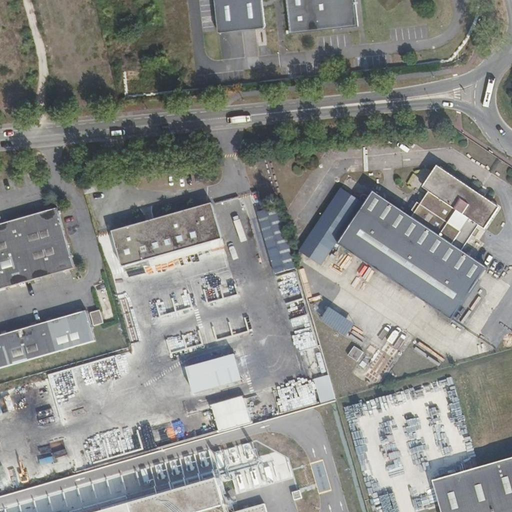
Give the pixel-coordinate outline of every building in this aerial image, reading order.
[(214,0),(218,32),(219,32),(220,33),(264,28),(264,27),(266,27),(262,0),(214,0)] [(286,0),(290,34),(358,26),(355,0),(286,0)] [(100,179),(96,166),(88,167),(92,180),(81,184),(85,195),(96,191),(93,181),(100,179)] [(484,197),(478,193),(437,166),(423,188),(429,192),(421,204),(415,212),(412,217),(374,192),(340,243),(340,245),(452,320),(488,268),(462,250),(472,235),(476,228),(478,225),(485,229),(499,208),(484,197)] [(361,207),(337,191),(294,252),(317,270),(361,207)] [(415,212),(421,204),(417,202),(412,211),(415,212)] [(192,249),(223,240),(212,204),(130,227),(132,233),(114,239),(123,268),(147,261),(155,259),(182,351),(218,342),(192,249)] [(277,207),(257,212),(275,274),(295,268),(277,207)] [(0,290),(75,269),(58,208),(0,224),(0,290)] [(132,233),(130,227),(112,232),(114,239),(132,233)] [(224,240),(223,240),(192,249),(218,342),(182,351),(155,259),(147,261),(149,266),(152,278),(180,372),(240,354),(223,293),(238,288),(224,240)] [(133,284),(152,278),(149,266),(129,271),(133,284)] [(0,368),(95,342),(87,311),(0,336),(0,368)] [(101,311),(90,313),(94,327),(104,324),(101,311)] [(363,352),(354,347),(348,355),(357,361),(363,352)] [(312,367),(322,403),(336,399),(327,363),(312,367)] [(279,415),(321,403),(314,379),(273,391),(279,415)] [(375,436),(382,468),(399,464),(392,432),(375,436)] [(442,511),(511,511),(511,459),(434,481),(442,511)] [(393,469),(375,474),(376,480),(396,476),(393,469)] [(227,511),(216,470),(68,511),(227,511)] [(432,485),(419,489),(425,511),(429,511),(439,509),(432,485)]
